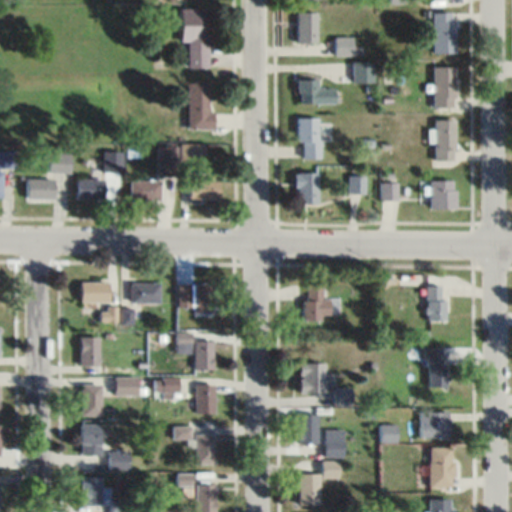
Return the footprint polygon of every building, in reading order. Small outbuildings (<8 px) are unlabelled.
[(210,8),(179,8),(179,43),(188,43),(188,67),(210,67),(210,8)] [(294,43),(314,43),(314,12),(294,12),(294,43)] [(452,53),(452,12),(430,13),(430,53),(452,53)] [(350,37),(331,37),(331,55),(350,55),(350,37)] [(350,82),(370,82),(370,62),(350,62),(350,82)] [(453,107),(453,67),(430,67),(430,107),(453,107)] [(320,88),(320,79),(295,79),(295,104),(331,104),(331,88),(320,88)] [(186,129),(210,129),(210,82),(186,82),(186,129)] [(318,159),(318,118),(296,118),(296,159),(318,159)] [(453,120),(433,120),(433,129),(426,129),(426,143),(434,143),(434,160),(453,160),(453,120)] [(180,163),(205,163),(205,144),(180,144),(180,163)] [(158,174),(174,174),(174,146),(158,146),(158,174)] [(0,166),(7,166),(8,152),(0,151),(0,166)] [(68,173),(68,153),(46,153),(46,173),(68,173)] [(317,203),(317,172),(293,172),(293,203),(317,203)] [(364,175),(347,175),(347,194),(364,194),(364,175)] [(74,199),(103,199),(103,177),(74,177),(74,199)] [(24,200),(52,200),(52,178),(24,178),(24,200)] [(159,180),(128,180),(128,200),(159,200),(159,180)] [(186,180),(186,200),(210,200),(210,180),(186,180)] [(428,209),(453,209),(453,180),(428,180),(428,209)] [(395,200),(395,181),(378,181),(378,200),(395,200)] [(78,302),(107,302),(107,282),(78,282),(78,302)] [(158,283),(128,283),(128,303),(158,303),(158,283)] [(176,283),(176,308),(192,308),(192,313),(211,314),(212,284),(176,283)] [(338,309),(338,299),(322,299),(322,285),(302,285),(302,321),(328,321),(328,309),(338,309)] [(425,321),(443,321),(443,286),(425,286),(425,321)] [(98,322),(115,322),(115,306),(98,306),(98,322)] [(131,324),(131,308),(119,308),(119,324),(131,324)] [(212,341),(191,341),(191,332),(175,332),(175,354),(191,354),(191,369),(212,369),(212,341)] [(78,365),(101,365),(101,337),(78,337),(78,365)] [(423,348),(423,389),(443,389),(443,348),(423,348)] [(297,393),(324,393),(324,383),(331,383),(331,373),(323,373),(323,362),(297,362),(297,393)] [(113,377),(113,395),(136,395),(136,377),(113,377)] [(177,392),(177,377),(158,377),(158,392),(177,392)] [(100,384),(79,384),(79,414),(100,414),(100,384)] [(192,413),(213,413),(213,384),(192,384),(192,413)] [(345,387),(331,387),(331,405),(345,405),(345,387)] [(418,438),(446,438),(446,413),(418,413),(418,438)] [(296,444),(317,444),(317,414),(296,414),(296,444)] [(78,454),(98,454),(98,424),(78,424),(78,454)] [(394,424),(377,424),(377,443),(394,443),(394,424)] [(342,430),(322,430),(322,456),(342,456),(342,430)] [(192,464),(213,464),(213,434),(192,434),(192,464)] [(452,447),(427,447),(426,487),(452,488),(452,447)] [(127,451),(105,451),(105,469),(127,469),(127,451)] [(318,504),(318,478),(338,478),(339,460),(320,460),(320,473),(297,473),(297,504),(318,504)] [(177,485),(185,485),(185,474),(177,474),(177,485)] [(79,477),(79,505),(108,505),(108,487),(98,487),(98,477),(79,477)] [(193,511),(214,511),(214,484),(194,484),(193,511)] [(450,511),(451,500),(424,499),(423,511),(450,511)]
